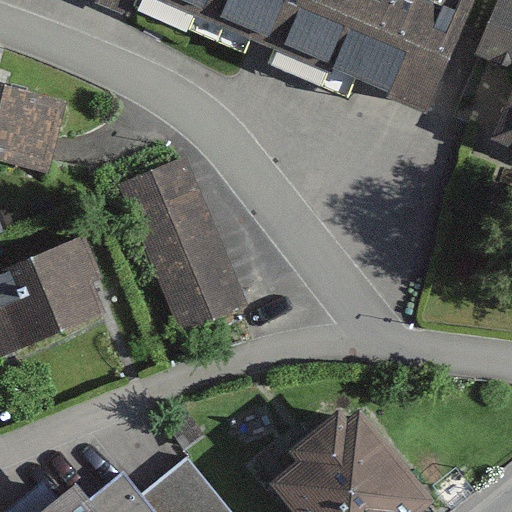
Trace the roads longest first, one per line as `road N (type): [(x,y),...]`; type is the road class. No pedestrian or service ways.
road 1 (residential): [(0,35),(190,105),(397,354)]
road 2 (residential): [(397,354),(296,354),(175,387),(0,460)]
